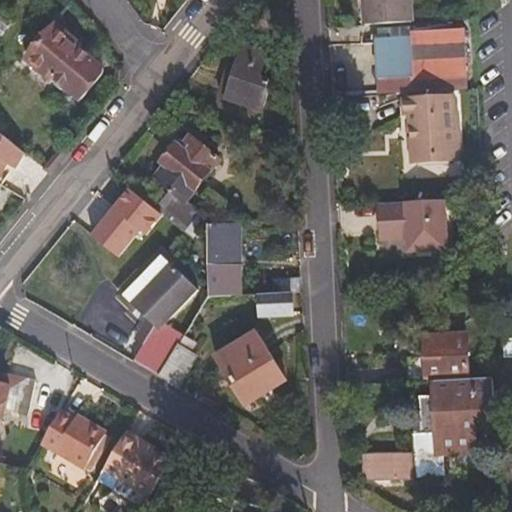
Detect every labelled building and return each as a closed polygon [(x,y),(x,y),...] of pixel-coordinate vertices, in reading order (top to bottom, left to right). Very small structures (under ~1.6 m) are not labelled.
[(362,0),(364,27),(412,25),(410,0),(362,0)] [(13,18),(0,8),(0,38),(0,39),(13,18)] [(374,29),(375,81),(411,80),(411,83),(466,80),(464,32),(409,34),(408,28),(374,29)] [(56,78),(82,99),(102,74),(99,65),(79,49),(81,48),(59,30),(31,62),(54,81),(56,78)] [(244,37),(243,54),(241,71),(232,70),(229,94),(271,98),(275,69),(268,68),(270,46),(264,46),(265,39),(244,37)] [(241,71),(243,54),(234,53),(232,70),(241,71)] [(447,100),(402,101),(402,118),(407,118),(410,164),(458,163),(456,116),(449,116),(447,100)] [(172,190),(165,198),(200,225),(203,216),(186,201),(218,159),(192,137),(185,144),(181,141),(163,161),(168,165),(158,177),(172,190)] [(157,211),(131,190),(93,236),(112,252),(135,226),(140,230),(157,211)] [(165,198),(157,211),(195,241),(200,225),(165,198)] [(445,203),(378,206),(380,243),(407,242),(407,255),(448,253),(445,203)] [(240,223),(227,224),(229,256),(232,255),(232,265),(242,264),(240,223)] [(227,224),(209,225),(212,295),(244,293),(242,264),(232,265),(232,255),(229,256),(227,224)] [(157,330),(198,294),(174,268),(178,264),(164,249),(120,290),(157,330)] [(290,292),(301,291),(300,275),(273,277),(274,293),(290,292)] [(462,293),(489,292),(489,285),(462,287),(462,293)] [(290,314),(290,292),(274,293),(256,293),(258,321),(276,320),(276,315),(290,314)] [(194,322),(209,296),(203,294),(187,317),(194,322)] [(178,351),(164,374),(181,384),(197,356),(193,352),(209,324),(209,296),(194,322),(186,335),(178,351)] [(216,353),(245,399),(286,373),(257,326),(216,353)] [(176,340),(172,348),(178,351),(186,335),(178,331),(173,339),(176,340)] [(464,332),(454,333),(455,348),(465,348),(464,332)] [(407,383),(431,382),(466,380),(465,348),(455,348),(454,333),(424,333),(425,367),(406,367),(407,383)] [(151,336),(136,361),(162,376),(164,374),(178,351),(172,348),(151,336)] [(38,382),(0,371),(0,432),(3,433),(9,409),(29,414),(38,382)] [(474,413),(495,412),(493,379),(466,380),(431,382),(432,426),(409,427),(409,448),(359,451),(361,477),(410,474),(410,478),(415,479),(415,471),(443,470),(444,452),(475,450),(474,413)] [(62,411),(43,445),(86,470),(88,466),(106,434),(107,432),(87,420),(84,424),(73,418),(62,411)] [(77,412),(73,418),(84,424),(87,420),(77,412)] [(128,432),(100,481),(149,511),(172,466),(156,456),(140,446),(142,441),(128,432)] [(106,434),(88,466),(96,471),(115,439),(106,434)] [(158,451),(142,441),(140,446),(156,456),(158,451)] [(269,511),(270,508),(241,502),(237,511),(269,511)]
